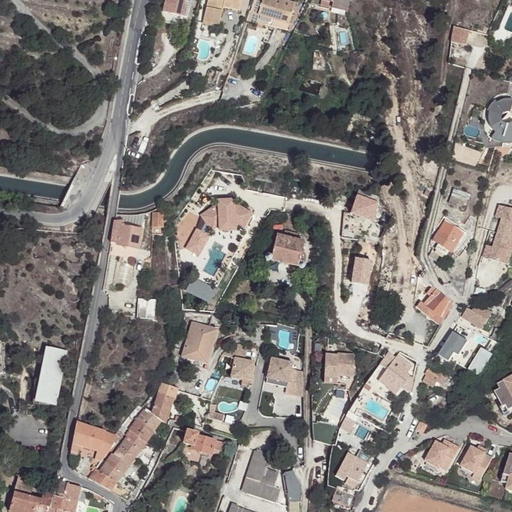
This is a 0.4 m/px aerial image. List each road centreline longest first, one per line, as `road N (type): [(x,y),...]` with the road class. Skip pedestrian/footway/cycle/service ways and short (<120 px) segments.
road 1 (residential): [(120,136),(63,463),(64,472),(117,508)]
road 2 (residential): [(364,511),(425,362),(460,305)]
road 3 (unknown): [(425,362),(377,346),(346,324),(337,294),(338,225),(311,206)]
road 4 (unknown): [(120,136),(168,107),(239,89),(255,78),(279,30)]
road 5 (residential): [(304,511),(309,330)]
road 6 (residential): [(0,217),(49,221),(77,212),(120,136)]
road 7 (residential): [(120,136),(141,0)]
